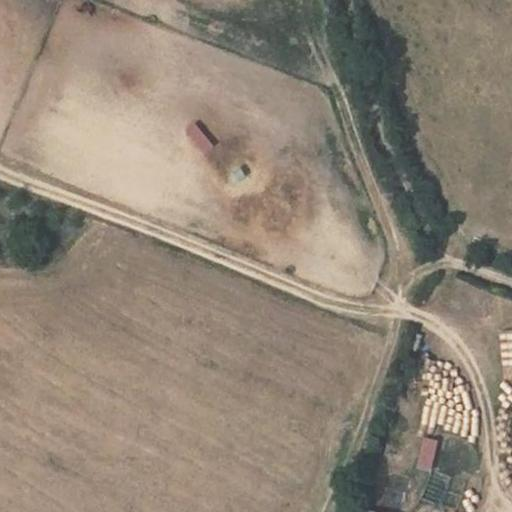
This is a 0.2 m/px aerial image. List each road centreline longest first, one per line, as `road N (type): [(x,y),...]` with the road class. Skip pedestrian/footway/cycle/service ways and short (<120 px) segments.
road 1 (track): [(0,171),(331,301),(432,322),(475,373),(500,493),(511,504)]
road 2 (track): [(435,259),(412,280),(322,511)]
